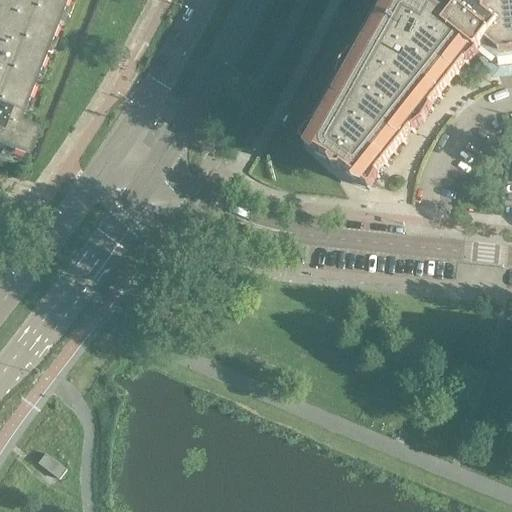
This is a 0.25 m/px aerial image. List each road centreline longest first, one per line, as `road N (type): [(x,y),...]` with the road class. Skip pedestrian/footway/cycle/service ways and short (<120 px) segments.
road 1 (tertiary): [(511,256),(242,222),(155,172)]
road 2 (secondary): [(0,385),(155,172)]
road 3 (secondary): [(120,146),(0,305)]
road 4 (secondary): [(155,172),(252,0)]
road 5 (secondary): [(203,0),(120,146)]
